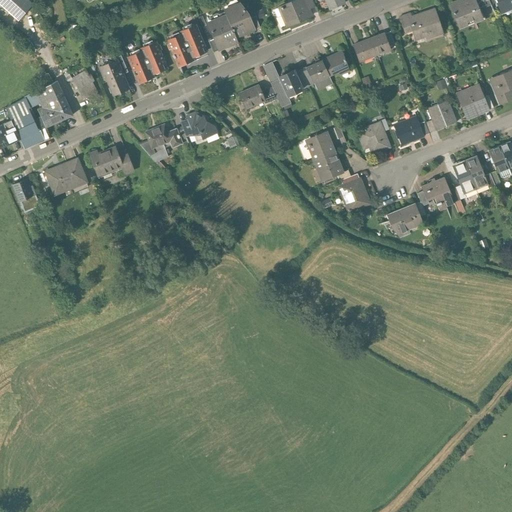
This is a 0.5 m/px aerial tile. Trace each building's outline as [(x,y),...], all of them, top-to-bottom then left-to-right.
[(26,0),(0,0),(0,7),(16,22),(32,4),(26,0)] [(315,8),(311,0),(294,0),(277,7),(286,28),(312,17),(309,11),(315,8)] [(317,0),(318,2),(321,0),(324,0),(329,12),(347,4),(345,0),(317,0)] [(458,0),(449,3),(459,30),(485,20),(481,10),(477,0),(458,0)] [(477,0),(481,10),(496,3),(494,0),(477,0)] [(511,0),(494,0),(496,3),(501,16),(511,10),(511,0)] [(224,15),(236,39),(256,30),(243,1),(222,10),(224,15)] [(410,12),(399,16),(405,34),(412,32),(416,42),(445,34),(437,7),(411,15),(410,12)] [(236,39),(224,15),(204,24),(217,53),(238,44),(236,39)] [(180,35),(165,41),(178,69),(195,62),(194,60),(209,53),(196,25),(178,32),(180,35)] [(385,32),(368,38),(376,59),(393,53),(385,32)] [(359,65),(376,59),(368,38),(352,45),(359,65)] [(140,52),(126,58),(137,86),(155,79),(153,75),(168,70),(156,42),(139,49),(140,52)] [(341,52),(323,60),(331,77),(338,74),(339,77),(350,72),(341,52)] [(117,60),(98,68),(110,98),(130,90),(117,60)] [(323,60),(305,68),(313,85),(331,77),(323,60)] [(82,64),(67,72),(83,101),(98,93),(82,64)] [(295,70),(278,77),(278,80),(287,99),(304,92),(295,70)] [(511,70),(489,80),(499,107),(511,101),(511,70)] [(40,108),(36,110),(45,130),(73,116),(56,80),(33,92),(40,108)] [(287,99),(278,80),(259,88),(266,102),(267,104),(277,100),(281,109),(289,105),(287,99)] [(258,84),(237,93),(245,111),(266,102),(259,88),(258,84)] [(491,112),(479,84),(456,94),(467,122),(491,112)] [(24,97),(4,108),(16,141),(38,132),(24,97)] [(449,100),(427,109),(436,133),(459,124),(449,100)] [(0,148),(16,141),(4,108),(0,110),(0,148)] [(186,120),(179,122),(185,138),(199,138),(201,141),(218,135),(214,125),(206,122),(204,116),(195,112),(185,115),(186,120)] [(425,138),(416,116),(391,126),(400,148),(425,138)] [(391,149),(381,123),(355,132),(363,151),(368,149),(371,157),(391,149)] [(164,124),(144,132),(151,150),(169,143),(171,149),(183,145),(176,128),(167,132),(164,124)] [(304,141),(313,162),(335,153),(327,132),(304,141)] [(511,141),(499,147),(511,176),(511,175),(511,141)] [(113,144),(86,154),(95,178),(121,169),(124,175),(134,172),(125,150),(116,153),(113,144)] [(511,176),(499,147),(488,151),(500,180),(511,176)] [(344,174),(335,153),(313,162),(321,184),(344,174)] [(477,156),(465,161),(476,192),(489,187),(477,156)] [(77,158),(42,172),(52,197),(87,183),(77,158)] [(463,197),(476,192),(465,161),(452,166),(463,197)] [(361,178),(337,187),(349,216),(373,206),(361,178)] [(445,178),(422,187),(428,203),(436,200),(441,213),(456,207),(445,178)] [(32,198),(25,180),(11,185),(18,203),(32,198)] [(415,204),(386,216),(390,229),(399,239),(410,235),(409,231),(424,226),(415,204)]
